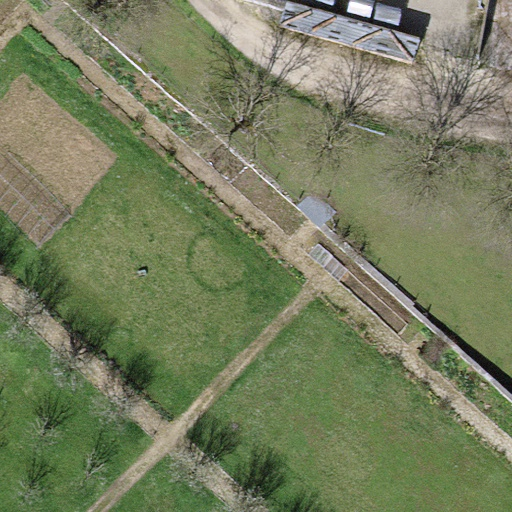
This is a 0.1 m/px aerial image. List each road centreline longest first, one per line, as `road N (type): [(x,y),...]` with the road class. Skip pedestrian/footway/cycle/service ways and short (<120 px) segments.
road 1 (track): [(511,102),(437,99),(318,70),(207,0)]
road 2 (track): [(95,511),(322,279)]
